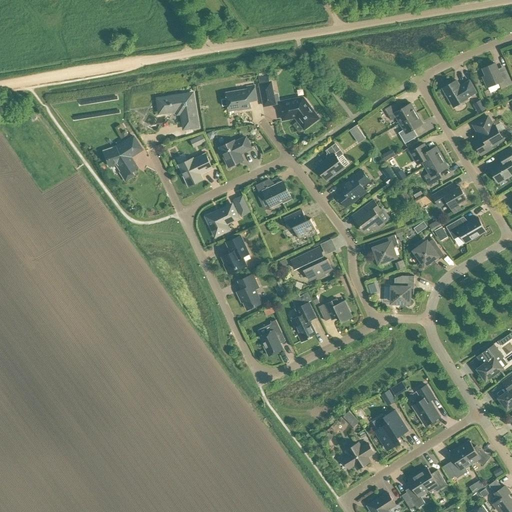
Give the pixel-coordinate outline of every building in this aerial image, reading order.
[(502,89),(511,84),(511,83),(506,71),(500,74),(495,63),(483,69),(486,76),(483,77),(488,88),(499,83),(502,89)] [(264,108),(280,105),(283,120),(296,118),(297,120),(299,118),(306,128),(319,118),(303,98),(304,99),(297,101),(296,99),(281,102),(279,93),(275,94),(272,81),(270,82),(268,76),(259,78),(260,83),(259,84),(264,108)] [(460,87),(457,80),(443,89),(454,107),(468,99),(467,98),(477,93),(470,81),(460,87)] [(257,98),(255,85),(247,87),(248,91),(227,94),(227,99),(226,101),(227,104),(229,106),(229,110),(242,108),(243,110),(251,109),(250,99),(257,98)] [(185,130),(194,129),(200,128),(198,119),(196,120),(192,94),(165,99),(161,100),(164,112),(169,111),(178,110),(179,113),(182,113),(185,130)] [(481,99),(473,104),(478,114),(486,109),(481,99)] [(391,120),(396,117),(400,124),(417,114),(411,103),(400,110),(396,103),(385,109),(391,120)] [(423,124),(417,114),(400,124),(404,130),(399,133),(405,144),(416,138),(412,130),(423,124)] [(494,127),(488,117),(474,125),(482,139),(475,143),(482,154),(490,149),(489,148),(504,139),(495,126),(494,127)] [(214,131),(207,134),(210,140),(214,138),(216,135),(214,131)] [(142,150),(133,136),(126,141),(126,142),(120,146),(103,151),(109,167),(119,163),(123,171),(121,172),(126,180),(133,176),(131,172),(137,167),(130,157),(142,150)] [(202,136),(191,141),(194,149),(206,143),(202,136)] [(251,148),(246,138),(235,143),(234,141),(220,147),(230,167),(244,161),(240,152),(243,150),(244,152),(251,148)] [(421,161),(425,167),(443,157),(437,147),(429,151),(425,142),(410,151),(417,163),(421,161)] [(344,154),(336,144),(326,151),(330,157),(326,160),(327,160),(317,167),(327,181),(345,168),(338,159),(344,154)] [(511,148),(499,155),(502,161),(490,169),(498,183),(511,174),(511,148)] [(382,155),(385,160),(395,155),(392,149),(382,155)] [(213,169),(206,154),(194,159),(194,158),(179,165),(189,187),(204,180),(201,174),(213,169)] [(448,167),(443,157),(425,167),(429,173),(424,176),(429,185),(440,179),(437,174),(448,167)] [(395,174),(400,181),(407,177),(402,169),(395,174)] [(370,181),(362,170),(340,186),(345,192),(338,196),(346,207),(366,192),(362,186),(370,181)] [(392,174),(383,180),(387,186),(395,180),(392,174)] [(272,187),(269,179),(256,185),(261,196),(264,194),(270,208),(283,202),(284,203),(292,199),(284,181),(272,187)] [(467,199),(460,187),(448,194),(445,189),(433,196),(439,206),(448,201),(454,213),(461,209),(458,204),(467,199)] [(412,192),(416,198),(423,194),(419,188),(412,192)] [(399,196),(404,203),(410,198),(406,191),(399,196)] [(381,210),(374,201),(362,210),(366,215),(357,222),(365,233),(374,227),(376,230),(385,224),(377,213),(381,210)] [(247,204),(239,209),(241,214),(250,210),(247,204)] [(238,218),(232,205),(212,215),(212,214),(205,217),(208,223),(209,223),(216,236),(229,230),(226,224),(238,218)] [(307,221),(302,210),(284,218),(289,230),(294,227),(300,239),(306,236),(307,238),(318,233),(311,219),(307,221)] [(486,231),(478,218),(465,225),(461,218),(446,227),(454,240),(462,235),(466,243),(472,239),(473,240),(477,239),(481,236),(480,235),(486,231)] [(429,225),(433,231),(439,228),(435,222),(429,225)] [(402,228),(395,230),(398,237),(405,234),(402,228)] [(443,228),(436,232),(440,239),(447,235),(443,228)] [(398,244),(395,235),(369,244),(371,250),(375,249),(380,263),(396,257),(393,248),(398,244)] [(250,254),(241,236),(227,243),(231,253),(222,257),(225,264),(224,264),(229,274),(247,266),(243,257),(250,254)] [(331,238),(322,241),(326,253),(336,249),(331,238)] [(445,256),(433,240),(428,243),(427,242),(415,251),(425,265),(437,256),(440,260),(445,256)] [(324,256),(320,248),(292,261),(295,269),(305,265),(307,269),(305,269),(310,280),(318,277),(319,279),(325,275),(324,274),(333,270),(328,259),(323,261),(321,257),(324,256)] [(279,262),(283,268),(289,265),(286,258),(279,262)] [(259,288),(253,275),(239,281),(242,289),(237,292),(242,303),(244,302),(248,310),(262,303),(256,289),(259,288)] [(395,287),(393,287),(392,303),(410,303),(410,288),(414,288),(414,282),(415,276),(403,276),(395,278),(395,287)] [(274,284),(279,295),(286,292),(281,281),(274,284)] [(339,303),(337,299),(325,304),(319,307),(326,321),(331,318),(332,320),(339,317),(342,323),(353,318),(345,301),(339,303)] [(317,318),(309,302),(296,309),(299,316),(292,320),(295,327),(296,326),(300,333),(298,334),(302,343),(311,338),(311,337),(317,334),(310,321),(317,318)] [(273,307),(265,311),(267,316),(275,312),(273,307)] [(282,333),(276,320),(271,323),(274,330),(260,337),(269,356),(283,349),(277,335),(282,333)] [(500,341),(502,345),(511,338),(511,336),(510,334),(500,341)] [(494,344),(484,352),(477,357),(483,366),(479,369),(486,380),(503,368),(502,368),(508,364),(494,344)] [(511,375),(503,382),(510,391),(500,398),(508,409),(511,405),(511,375)] [(395,394),(405,388),(402,382),(392,387),(395,394)] [(435,398),(427,385),(417,392),(420,396),(416,399),(419,402),(414,405),(418,412),(417,413),(421,420),(423,419),(427,426),(440,417),(429,401),(435,398)] [(389,389),(381,395),(388,406),(396,401),(389,389)] [(344,416),(347,419),(351,419),(355,414),(350,410),(344,416)] [(408,430),(395,410),(384,417),(388,423),(375,431),(384,445),(386,443),(390,449),(401,442),(398,437),(408,430)] [(460,447),(471,464),(476,461),(484,466),(491,457),(476,446),(474,447),(470,442),(471,441),(471,440),(460,447)] [(361,447),(359,443),(346,451),(349,455),(343,459),(349,469),(355,465),(358,469),(370,461),(367,457),(374,453),(368,443),(361,447)] [(471,464),(460,447),(449,454),(450,454),(451,454),(455,459),(448,463),(456,476),(457,478),(468,472),(465,468),(471,464)] [(456,476),(448,463),(443,467),(451,479),(456,476)] [(418,474),(429,491),(434,487),(437,491),(447,485),(438,470),(431,474),(428,468),(429,468),(429,467),(418,474)] [(501,467),(493,471),(497,477),(504,473),(501,467)] [(429,491),(418,474),(407,481),(409,480),(412,486),(406,490),(407,492),(402,495),(411,509),(415,506),(417,509),(426,504),(421,496),(429,491)] [(510,493),(505,486),(495,493),(500,500),(494,504),(499,511),(500,511),(502,510),(503,511),(511,511),(511,500),(508,495),(510,493)] [(477,492),(473,495),(477,501),(481,499),(477,492)] [(396,505),(388,493),(371,504),(371,505),(371,509),(370,509),(371,511),(390,511),(391,509),(396,505)]
